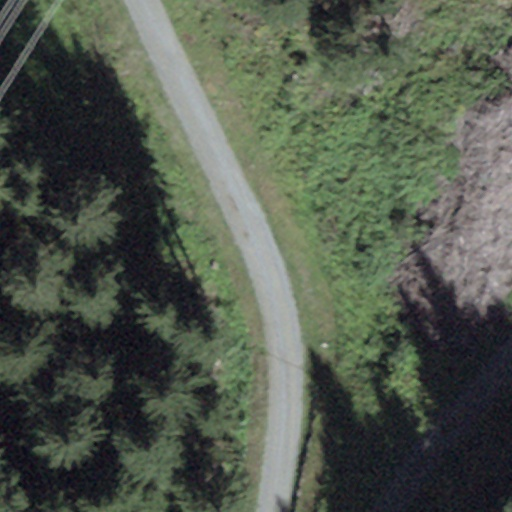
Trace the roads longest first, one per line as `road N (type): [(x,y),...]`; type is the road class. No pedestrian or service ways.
road 1 (track): [(147,0),(282,309),(282,426),(267,511)]
road 2 (track): [(511,337),(393,511)]
